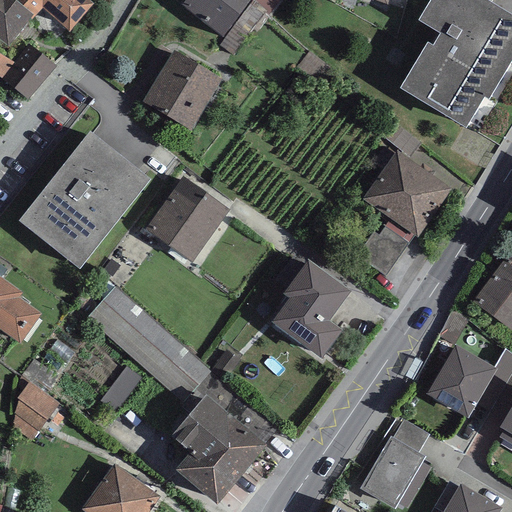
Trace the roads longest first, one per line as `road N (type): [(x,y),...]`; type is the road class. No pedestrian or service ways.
road 1 (tertiary): [(282,511),(511,166)]
road 2 (residential): [(124,0),(0,157)]
